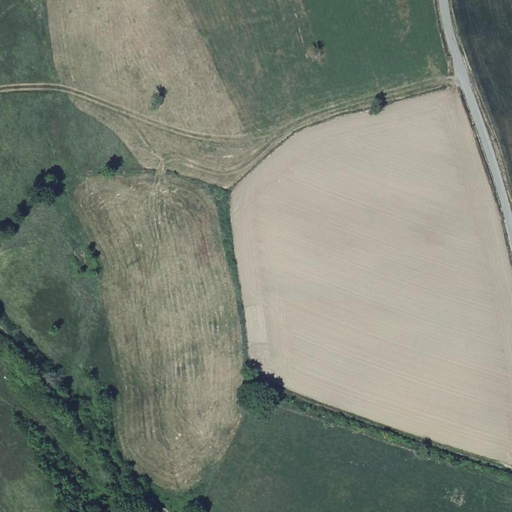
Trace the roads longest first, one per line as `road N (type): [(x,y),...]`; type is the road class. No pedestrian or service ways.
road 1 (track): [(511,329),(274,275),(250,278),(246,296),(255,361),(267,383),(511,468)]
road 2 (track): [(0,323),(167,511)]
road 3 (unclassified): [(511,231),(444,0)]
